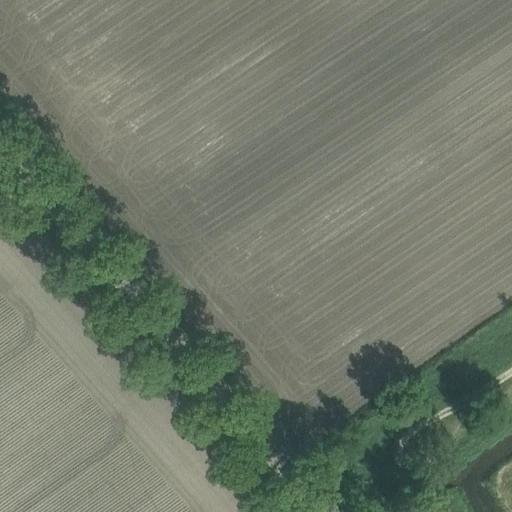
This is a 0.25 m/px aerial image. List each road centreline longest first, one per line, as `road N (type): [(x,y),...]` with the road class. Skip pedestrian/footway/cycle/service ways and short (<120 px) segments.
road 1 (unclassified): [(323,511),(0,137)]
road 2 (track): [(511,405),(441,450),(432,483),(455,511)]
